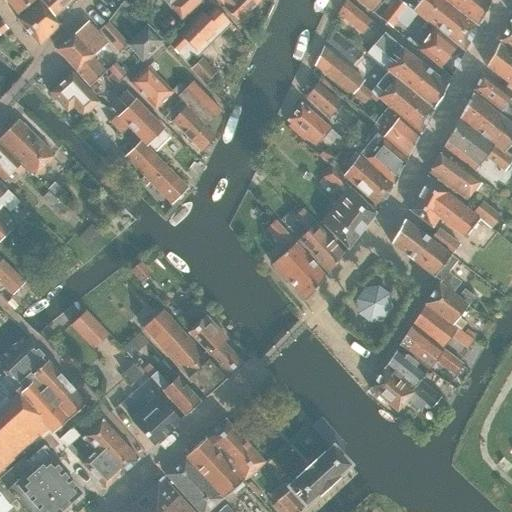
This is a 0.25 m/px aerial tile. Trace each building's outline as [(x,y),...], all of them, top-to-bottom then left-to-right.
[(33,0),(6,0),(17,13),(33,0)] [(53,16),(70,0),(40,0),(53,16)] [(110,0),(94,0),(100,12),(113,5),(110,0)] [(162,0),(181,19),(201,0),(200,0),(162,0)] [(259,0),(231,0),(224,7),(238,21),(256,3),(259,0)] [(363,34),(373,22),(345,0),(344,0),(337,13),(363,34)] [(408,7),(398,0),(356,0),(373,13),(382,2),(389,7),(380,18),(393,28),(408,7)] [(463,51),(477,26),(443,0),(421,0),(413,11),(425,20),(463,51)] [(443,0),(477,25),(490,1),(488,0),(443,0)] [(47,35),(59,25),(39,1),(16,19),(38,45),(47,35)] [(225,27),(230,23),(214,6),(205,16),(201,12),(169,45),(177,54),(188,43),(196,51),(209,38),(211,41),(218,33),(216,31),(222,25),(225,27)] [(176,23),(168,16),(160,24),(167,32),(176,23)] [(499,42),(511,52),(511,22),(510,20),(499,42)] [(92,56),(107,43),(87,22),(75,33),(56,50),(76,71),(76,72),(92,56)] [(99,29),(112,44),(118,51),(126,44),(107,22),(99,29)] [(141,60),(162,41),(147,25),(127,45),(141,60)] [(450,76),(463,52),(432,27),(417,49),(450,76)] [(384,33),(383,33),(367,53),(433,108),(447,84),(384,33)] [(511,54),(498,43),(486,66),(511,86),(511,54)] [(351,95),(353,94),(361,84),(363,81),(322,47),(314,64),(351,95)] [(92,56),(76,72),(89,86),(105,71),(92,56)] [(202,58),(191,69),(204,84),(216,73),(202,58)] [(108,68),(112,73),(106,78),(113,86),(119,81),(125,75),(114,63),(108,68)] [(154,109),(172,92),(147,66),(129,83),(154,109)] [(370,91),(372,93),(378,98),(419,134),(433,109),(387,71),(370,91)] [(82,117),(98,102),(71,73),(49,93),(66,111),(72,106),(82,117)] [(473,90),(500,111),(511,96),(481,74),(473,90)] [(206,125),(220,111),(191,81),(185,89),(179,83),(172,90),(206,125)] [(330,116),(340,104),(316,83),(306,96),(330,116)] [(372,93),(370,91),(361,84),(353,94),(363,103),(372,93)] [(146,145),(163,128),(135,100),(126,91),(117,99),(126,108),(118,116),(141,139),(146,145)] [(503,153),(511,140),(511,125),(471,93),(458,118),(503,153)] [(340,138),(330,129),(301,103),(287,121),(315,145),(324,135),(334,144),(340,138)] [(201,151),(214,136),(185,106),(171,122),(201,151)] [(387,107),(383,112),(380,115),(392,125),(386,132),(382,137),(407,158),(419,134),(387,107)] [(120,135),(127,128),(115,115),(108,122),(120,135)] [(0,142),(34,176),(54,155),(17,119),(0,136),(0,142)] [(500,158),(503,154),(457,119),(441,149),(472,173),(487,152),(495,158),(497,155),(500,158)] [(362,135),(368,128),(358,121),(353,128),(362,135)] [(359,153),(392,186),(406,159),(381,138),(382,137),(386,132),(376,123),(367,133),(373,139),(359,153)] [(172,204),(187,188),(140,140),(124,155),(172,204)] [(24,169),(19,165),(0,145),(0,176),(4,181),(13,171),(17,176),(24,169)] [(472,173),(441,150),(429,173),(466,201),(482,180),(472,173)] [(349,168),(343,176),(342,176),(352,183),(378,208),(392,186),(354,152),(344,165),(349,168)] [(348,187),(352,183),(342,176),(343,176),(331,167),(323,177),(343,192),(320,222),(347,249),(374,213),(348,187)] [(464,237),(478,219),(426,177),(408,209),(432,227),(437,217),(464,237)] [(63,191),(54,181),(46,189),(56,198),(63,191)] [(0,202),(9,212),(19,202),(0,183),(0,202)] [(67,208),(48,191),(42,197),(61,214),(67,208)] [(501,216),(482,200),(472,212),(491,228),(501,216)] [(307,231),(315,224),(301,209),(294,216),(307,231)] [(9,231),(16,224),(11,218),(9,220),(3,226),(9,231)] [(438,283),(451,293),(459,282),(446,272),(456,259),(403,219),(390,243),(433,277),(433,276),(439,281),(438,283)] [(305,301),(325,277),(274,220),(265,228),(277,242),(280,239),(288,248),(271,263),(305,301)] [(0,240),(9,231),(3,226),(0,222),(0,240)] [(315,224),(307,231),(296,241),(327,274),(344,253),(316,223),(315,224)] [(103,236),(91,224),(78,238),(91,249),(103,236)] [(450,254),(459,244),(438,228),(430,239),(450,254)] [(0,282),(12,294),(23,282),(0,260),(0,282)] [(138,263),(135,266),(130,270),(140,283),(151,273),(141,261),(138,263)] [(458,317),(467,305),(457,298),(451,293),(438,283),(424,303),(452,324),(453,324),(460,329),(465,323),(458,317)] [(394,293),(375,287),(360,301),(366,319),(385,324),(400,312),(394,293)] [(467,305),(467,306),(474,297),(463,289),(457,298),(467,305)] [(455,328),(424,304),(411,324),(442,348),(450,336),(466,348),(473,339),(456,327),(455,328)] [(86,310),(71,325),(94,350),(110,335),(86,310)] [(205,397),(225,379),(162,310),(142,327),(188,378),(205,397)] [(226,378),(242,363),(223,343),(227,339),(205,315),(187,332),(205,351),(203,352),(226,378)] [(454,375),(463,364),(443,349),(442,349),(411,325),(398,345),(428,369),(435,360),(454,375)] [(132,345),(128,341),(121,348),(131,358),(138,351),(132,345)] [(0,374),(0,470),(40,435),(36,431),(44,424),(52,433),(67,419),(68,419),(86,403),(32,344),(3,371),(5,374),(2,377),(0,374)] [(431,407),(439,398),(419,380),(426,371),(396,347),(384,367),(431,407)] [(133,383),(140,377),(130,367),(123,373),(133,383)] [(425,403),(383,368),(369,388),(396,411),(406,399),(419,410),(425,403)] [(185,416),(199,402),(177,377),(168,385),(156,371),(150,377),(162,391),(185,416)] [(153,445),(179,420),(157,395),(133,416),(135,417),(131,421),(153,445)] [(287,486),(304,505),(323,487),(326,490),(332,485),(329,482),(349,464),(339,454),(344,450),(344,444),(320,417),(310,426),(330,447),(287,486)] [(118,477),(138,458),(102,419),(82,438),(94,451),(81,463),(105,488),(118,477)] [(243,479),(263,462),(225,420),(205,438),(243,479)] [(79,435),(71,427),(59,439),(66,447),(79,435)] [(185,456),(222,497),(242,480),(204,438),(185,456)] [(6,471),(0,476),(0,496),(8,505),(23,492),(40,511),(58,511),(80,493),(41,448),(26,461),(29,464),(13,478),(6,471)] [(198,511),(206,511),(222,497),(185,456),(165,475),(198,511)] [(192,511),(162,478),(123,511),(192,511)] [(274,502),(288,490),(282,483),(268,496),(274,502)] [(296,511),(303,506),(288,489),(288,490),(274,502),(272,504),(278,511),(296,511)] [(0,496),(0,511),(1,511),(9,505),(8,505),(0,496)]
